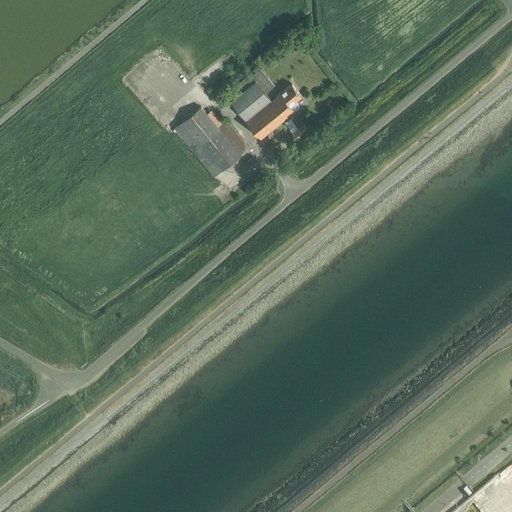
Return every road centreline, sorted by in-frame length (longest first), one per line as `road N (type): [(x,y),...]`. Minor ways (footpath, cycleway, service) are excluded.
road 1 (unclassified): [(71,382),(511,14)]
road 2 (unclassified): [(502,340),(294,511)]
